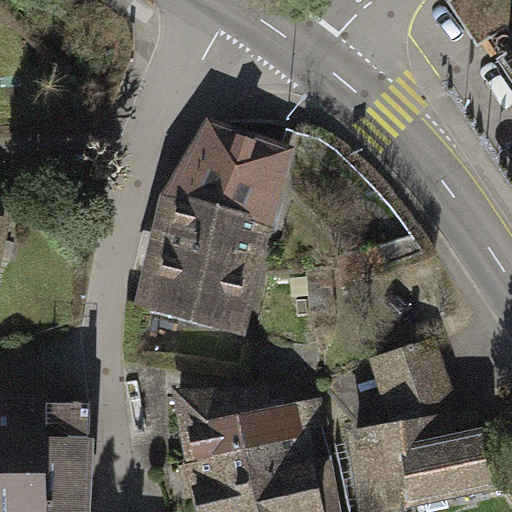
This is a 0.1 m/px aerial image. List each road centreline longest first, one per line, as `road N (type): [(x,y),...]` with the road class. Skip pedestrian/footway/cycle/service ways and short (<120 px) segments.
road 1 (residential): [(236,9),(186,81),(122,234),(104,342),(126,465)]
road 2 (secondary): [(511,295),(381,115),(309,58)]
